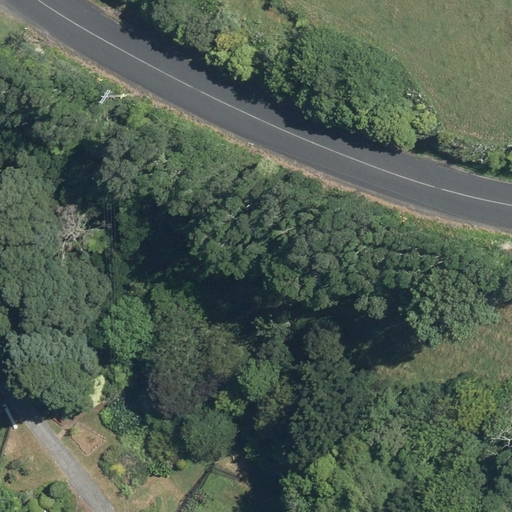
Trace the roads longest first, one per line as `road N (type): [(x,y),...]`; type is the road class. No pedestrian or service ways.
road 1 (residential): [(36,0),(280,130),(400,178),(511,206)]
road 2 (track): [(0,360),(106,511)]
